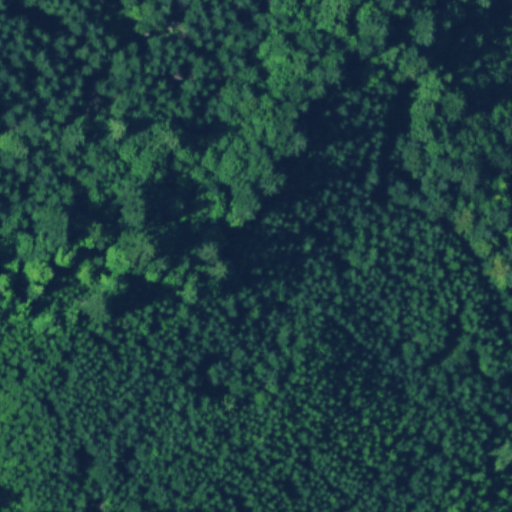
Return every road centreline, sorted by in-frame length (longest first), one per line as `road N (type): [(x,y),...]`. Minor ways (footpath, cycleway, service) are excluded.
road 1 (track): [(459,0),(398,90),(378,187),(472,247),(511,353),(506,396),(389,366),(310,308),(272,323),(253,346)]
road 2 (track): [(0,361),(87,386),(141,374),(164,359),(214,291),(312,94),(370,22),(411,0)]
road 3 (track): [(164,359),(161,398),(170,428),(223,465),(291,465),(385,491),(406,488),(421,480),(422,422)]
road 4 (track): [(56,506),(54,455),(67,426),(105,385)]
